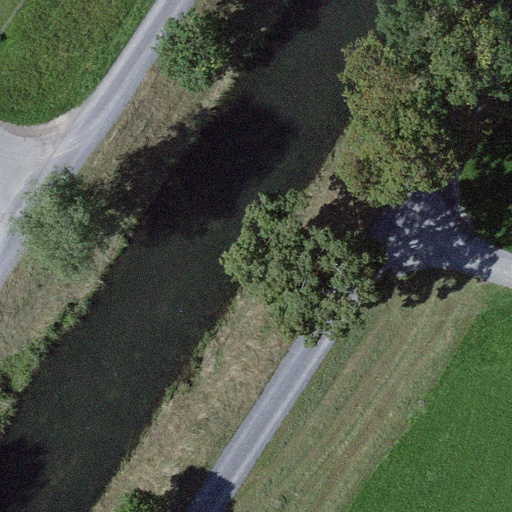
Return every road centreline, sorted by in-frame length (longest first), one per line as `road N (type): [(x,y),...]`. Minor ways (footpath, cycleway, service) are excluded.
road 1 (track): [(511,52),(201,511)]
road 2 (track): [(180,0),(0,254)]
road 3 (track): [(511,269),(389,230)]
